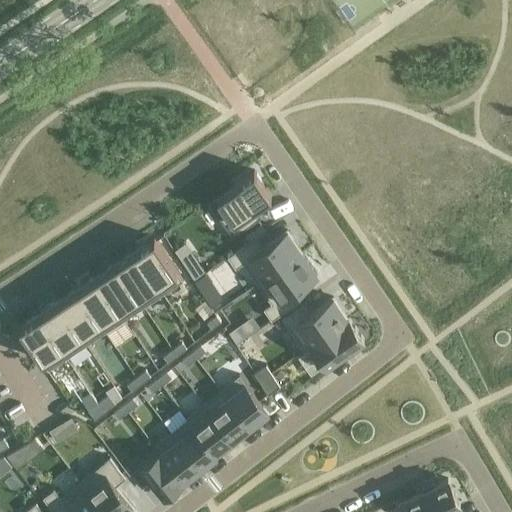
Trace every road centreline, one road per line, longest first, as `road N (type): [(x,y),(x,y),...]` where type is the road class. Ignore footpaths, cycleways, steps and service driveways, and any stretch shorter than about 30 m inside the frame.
road 1 (residential): [(180,511),(403,337),(261,134),(0,301)]
road 2 (residential): [(498,511),(455,441),(312,511)]
